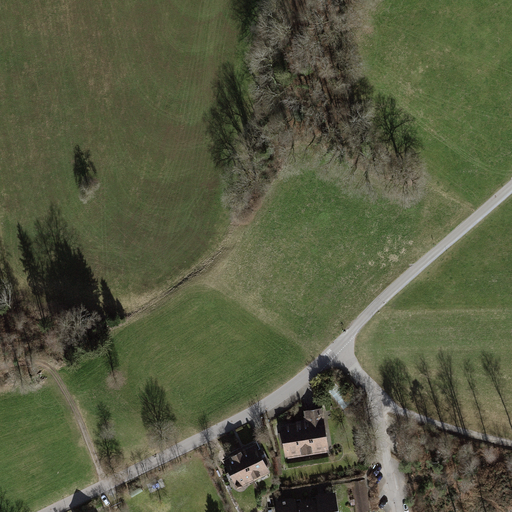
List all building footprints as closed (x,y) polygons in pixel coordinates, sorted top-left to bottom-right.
[(332,452),(326,410),(310,413),(311,422),(316,455),(332,452)] [(316,455),(311,422),(296,424),(301,457),(316,455)] [(301,457),(296,424),(280,427),(285,459),(301,457)] [(270,475),(255,445),(238,453),(254,483),(270,475)] [(254,483),(238,453),(221,462),(237,492),(254,483)] [(371,511),(368,489),(355,491),(358,511),(371,511)] [(337,511),(335,495),(319,497),(319,501),(320,511),(337,511)] [(297,511),(296,505),(295,500),(276,503),(277,511),(297,511)] [(320,511),(319,501),(308,503),(309,511),(320,511)] [(309,511),(308,503),(296,505),(297,511),(309,511)]
